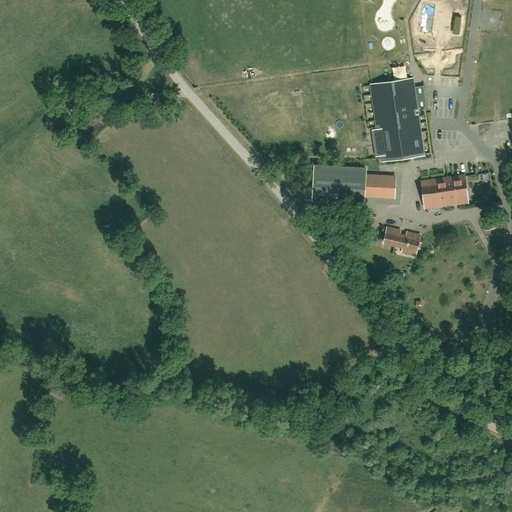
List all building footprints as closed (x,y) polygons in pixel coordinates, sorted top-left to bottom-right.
[(454,15),(453,27),(461,28),(462,16),(454,15)] [(413,79),(370,85),(374,111),(377,129),(381,156),(381,160),(424,154),(413,79)] [(365,175),(365,168),(354,168),(353,198),(364,199),(365,185),(365,175)] [(378,185),(377,197),(394,198),(395,176),(365,175),(365,185),(378,185)] [(450,204),(468,202),(465,175),(421,181),(424,207),(443,205),(445,207),(449,206),(450,204)] [(485,230),(496,227),(492,214),(482,217),(485,230)] [(415,254),(420,235),(407,232),(406,236),(400,235),(401,230),(387,227),(383,242),(403,247),(402,251),(415,254)] [(427,248),(422,254),(429,260),(434,254),(427,248)]
